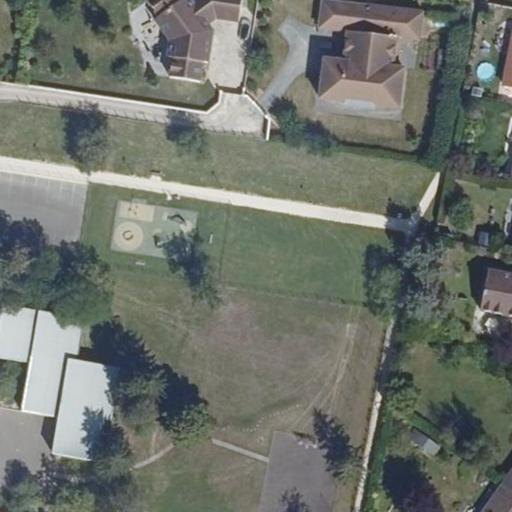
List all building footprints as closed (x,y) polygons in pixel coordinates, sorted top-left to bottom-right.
[(237,20),(239,0),(153,0),(150,2),(160,17),(154,21),(170,44),(167,58),(174,59),(171,77),(206,83),(214,31),(208,25),(216,17),(237,20)] [(340,56),(321,54),(315,103),(408,114),(414,66),(391,63),(395,33),(418,36),(421,13),(323,2),(320,30),(343,33),(340,56)] [(511,37),(502,88),(511,89),(511,37)] [(511,275),(489,270),(480,311),(511,317),(511,275)] [(0,359),(34,364),(26,413),(63,419),(57,455),(99,462),(101,450),(99,450),(104,420),(115,422),(116,409),(113,408),(118,378),(78,371),(79,362),(81,351),(78,351),(83,320),(4,306),(0,332),(0,359)] [(122,378),(123,369),(79,362),(78,371),(118,378),(122,378)] [(418,428),(410,437),(432,457),(440,447),(418,428)] [(511,511),(511,478),(488,511),(511,511)]
